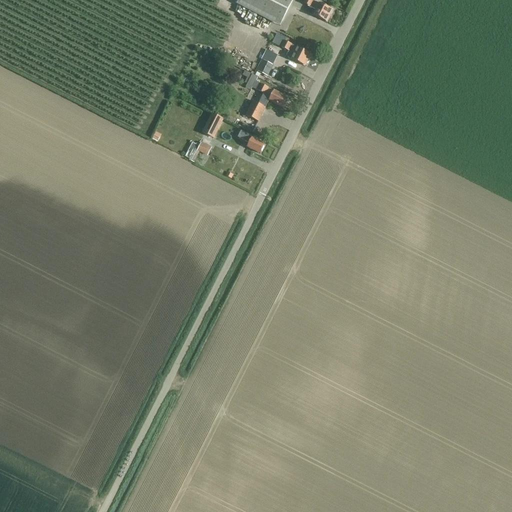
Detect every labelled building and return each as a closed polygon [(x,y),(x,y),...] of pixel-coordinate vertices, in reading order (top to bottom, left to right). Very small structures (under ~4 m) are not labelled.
[(239,0),(238,4),(273,23),(285,0),(239,0)] [(327,23),(333,12),(311,0),(305,0),(303,4),(316,11),(314,16),(327,23)] [(276,34),(272,44),(281,48),(289,52),(286,57),(292,60),(305,67),(311,54),(284,41),(285,39),(276,34)] [(275,58),(278,53),(268,47),(265,53),(275,58)] [(268,77),(273,67),(264,62),(258,72),(268,77)] [(247,85),(246,88),(251,91),(252,88),(265,95),(263,99),(269,102),(283,109),(289,99),(256,82),(258,78),(252,75),(247,85)] [(258,122),(266,108),(253,102),(246,116),(258,122)] [(214,139),(224,120),(212,114),(202,133),(214,139)] [(261,155),(265,145),(252,139),(253,138),(241,132),(238,138),(249,144),(247,148),(261,155)] [(156,134),(152,141),(157,144),(161,137),(156,134)] [(192,144),(185,158),(190,160),(189,161),(194,163),(199,152),(197,151),(200,146),(197,145),(197,146),(192,144)] [(200,146),(197,151),(199,152),(208,157),(211,150),(201,144),(200,145),(200,146)]
